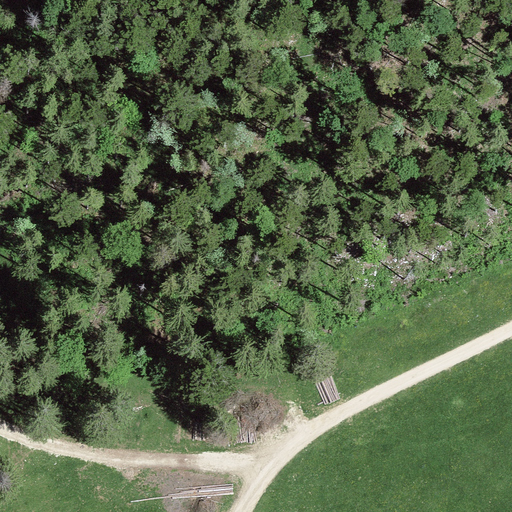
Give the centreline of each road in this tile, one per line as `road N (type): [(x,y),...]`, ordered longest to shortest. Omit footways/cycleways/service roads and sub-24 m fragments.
road 1 (track): [(511,329),(326,419),(275,461),(241,511)]
road 2 (track): [(275,461),(82,449),(0,421)]
